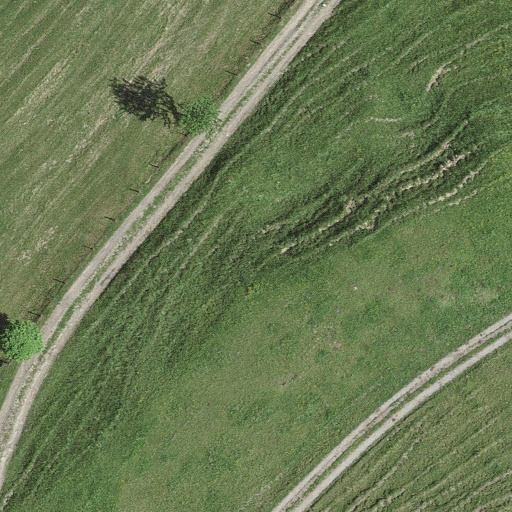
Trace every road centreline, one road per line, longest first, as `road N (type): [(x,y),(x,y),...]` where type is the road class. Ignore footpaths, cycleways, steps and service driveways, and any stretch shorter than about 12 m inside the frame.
road 1 (track): [(0,458),(76,298),(332,0)]
road 2 (track): [(287,511),(370,431),(511,327)]
